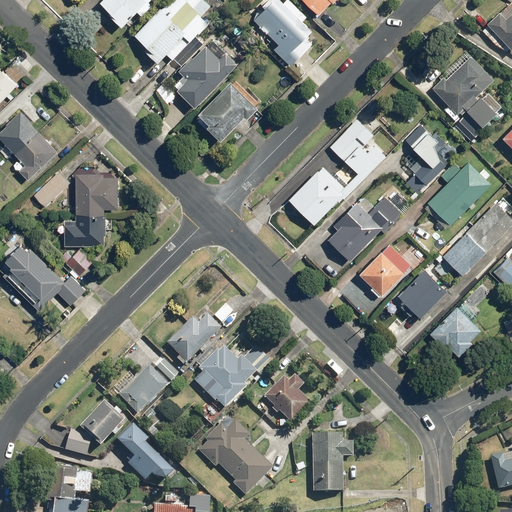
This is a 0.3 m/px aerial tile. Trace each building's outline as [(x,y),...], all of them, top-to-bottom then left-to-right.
[(150,0),(99,0),(97,2),(120,28),(150,0)] [(200,16),(211,5),(205,0),(168,0),(134,35),(146,47),(143,50),(158,64),(161,62),(165,66),(173,57),(177,61),(199,39),(196,36),(208,24),(200,16)] [(271,0),(253,19),(278,44),(274,49),(291,66),(313,43),(305,35),(312,30),(282,0),(271,0)] [(301,0),(317,15),(332,0),(301,0)] [(511,12),(506,18),(500,11),(487,24),(500,37),(511,49),(511,12)] [(179,70),(185,75),(175,85),(181,91),(180,92),(196,108),(239,63),(222,48),(215,55),(203,44),(179,70)] [(471,55),(446,79),(444,76),(432,87),(435,90),(457,114),(494,79),(471,55)] [(0,98),(19,79),(0,60),(0,98)] [(196,116),(224,142),(257,108),(229,82),(196,116)] [(481,96),(466,110),(482,127),(497,113),(481,96)] [(380,106),(374,99),(364,108),(371,115),(380,106)] [(20,111),(0,129),(0,138),(24,164),(18,170),(27,179),(57,151),(20,111)] [(317,169),(288,199),(313,224),(342,194),(345,196),(385,155),(373,144),(366,151),(361,146),(373,134),(356,118),(329,146),(356,172),(343,185),(323,165),(318,170),(317,169)] [(421,124),(406,139),(426,160),(414,172),(415,173),(406,183),(416,193),(425,184),(426,185),(446,165),(434,153),(445,142),(435,131),(431,134),(421,124)] [(511,127),(502,137),(511,146),(511,127)] [(447,181),(427,201),(450,224),(491,183),(468,161),(460,168),(455,162),(441,175),(447,181)] [(58,170),(33,195),(44,206),(69,181),(58,170)] [(63,224),(63,245),(103,245),(103,209),(116,209),(116,176),(102,176),(102,173),(74,173),(74,224),(63,224)] [(337,228),(327,238),(349,260),(381,229),(384,232),(402,213),(384,196),(367,213),(356,201),(333,224),(337,228)] [(511,217),(495,201),(442,255),(461,274),(511,222),(511,217)] [(410,233),(403,241),(417,255),(424,247),(410,233)] [(9,266),(1,274),(38,310),(56,291),(69,304),(84,289),(69,275),(63,281),(28,247),(25,249),(18,243),(2,259),(9,266)] [(380,250),(358,273),(380,295),(403,273),(402,272),(410,264),(389,243),(381,251),(380,250)] [(65,250),(58,257),(77,275),(92,260),(78,247),(70,255),(65,250)] [(511,260),(508,256),(493,271),(510,288),(511,286),(511,260)] [(423,268),(397,295),(419,317),(446,290),(423,268)] [(224,303),(213,315),(221,322),(232,310),(224,303)] [(456,305),(428,332),(444,348),(448,345),(457,355),(471,342),(469,339),(479,329),(456,305)] [(191,317),(165,343),(178,355),(175,358),(182,365),(185,362),(185,363),(220,328),(206,314),(197,323),(191,317)] [(511,317),(503,321),(511,340),(511,339),(511,317)] [(255,345),(242,358),(261,376),(274,363),(255,345)] [(201,371),(193,380),(213,401),(215,399),(223,408),(245,386),(243,383),(252,375),(223,346),(218,351),(216,349),(198,368),(201,371)] [(160,354),(151,364),(170,381),(179,372),(160,354)] [(348,367),(339,357),(330,365),(340,375),(348,367)] [(147,365),(116,394),(135,414),(166,384),(147,365)] [(284,375),(264,396),(291,423),(311,402),(298,389),(304,383),(294,374),(288,380),(284,375)] [(103,400),(78,426),(99,445),(123,419),(103,400)] [(207,441),(198,449),(215,466),(218,463),(235,479),(232,482),(245,495),(273,466),(245,438),(250,433),(235,418),(226,427),(221,422),(205,438),(207,441)] [(134,425),(119,443),(131,454),(128,457),(162,487),(176,471),(146,444),(150,439),(134,425)] [(82,432),(72,429),(66,450),(86,456),(91,439),(80,436),(82,432)] [(313,491),(343,490),(342,455),(353,455),(352,440),(342,440),(342,433),(312,433),(313,491)] [(497,488),(511,484),(511,458),(504,460),(503,453),(490,456),(497,488)] [(76,467),(49,464),(46,500),(52,501),(51,511),(86,511),(88,502),(73,500),(74,491),(88,492),(90,473),(76,467)] [(188,506),(154,504),(153,511),(207,511),(209,495),(189,495),(188,506)]
